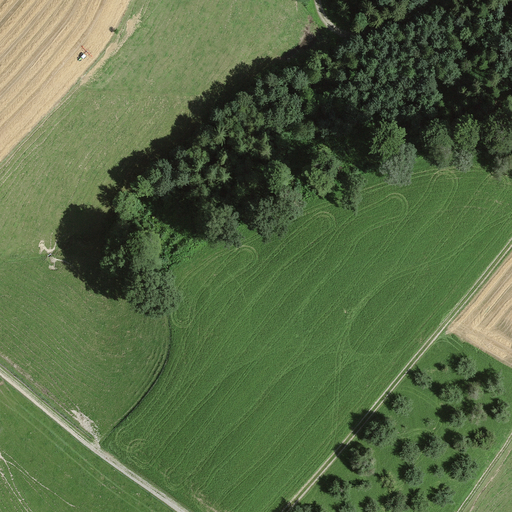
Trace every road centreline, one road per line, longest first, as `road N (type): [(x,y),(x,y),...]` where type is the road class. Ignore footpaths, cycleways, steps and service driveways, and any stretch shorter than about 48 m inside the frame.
road 1 (track): [(511,242),(285,511)]
road 2 (track): [(0,373),(180,511)]
road 3 (track): [(428,0),(352,34),(332,27),(317,0)]
